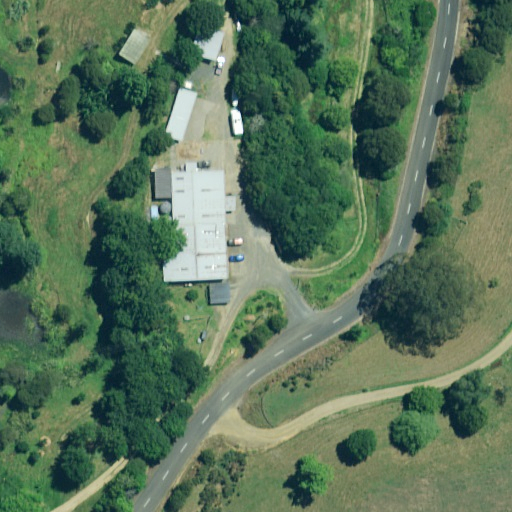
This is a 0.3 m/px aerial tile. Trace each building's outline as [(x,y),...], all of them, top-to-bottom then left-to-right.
[(220,34),(194,27),(186,54),(212,61),(220,34)] [(149,38),(132,28),(116,55),(133,65),(149,38)] [(178,79),(175,86),(190,91),(193,84),(178,79)] [(194,95),(176,89),(162,136),(179,141),(194,95)] [(170,203),(171,229),(171,238),(159,239),(160,282),(225,279),(222,211),(234,210),(233,198),(222,198),(221,172),(195,173),(194,163),(184,164),(184,173),(169,174),(170,203)] [(159,230),(171,229),(170,203),(158,203),(159,230)]
